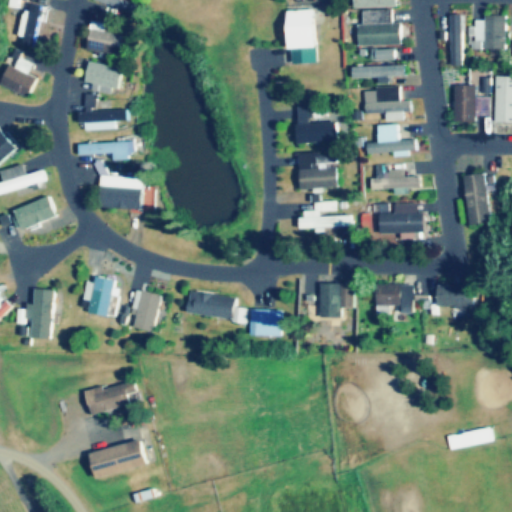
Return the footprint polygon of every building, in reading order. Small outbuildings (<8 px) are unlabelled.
[(103,0),(140,16),(144,6),(129,0),(103,0)] [(50,6),(34,3),(26,45),(42,48),(50,6)] [(290,50),(317,49),(317,8),(290,8),(290,50)] [(404,23),(395,23),(395,10),(361,10),(361,45),(404,45),(404,23)] [(454,65),(466,65),(466,14),(454,14),(454,65)] [(509,49),(509,16),(486,16),(486,41),(487,41),(487,49),(509,49)] [(126,56),(129,35),(108,32),(109,23),(95,21),(90,51),(126,56)] [(398,49),(375,49),(375,60),(398,60),(398,49)] [(305,53),(304,60),(317,62),(318,55),(305,53)] [(32,97),(41,78),(31,74),(36,63),(24,57),(19,67),(13,64),(4,84),(32,97)] [(96,88),(122,94),(128,69),(92,61),(88,83),(97,85),(96,88)] [(409,66),(356,66),(356,78),(409,77),(409,66)] [(511,122),(511,76),(498,76),(498,123),(511,122)] [(457,121),(492,121),(492,98),(479,98),(479,85),(457,85),(457,121)] [(369,113),(414,113),(414,102),(403,102),(403,88),(369,88),(369,113)] [(99,109),(101,95),(90,94),(89,107),(99,109)] [(341,143),(340,123),(316,124),(316,107),(300,108),(301,144),(341,143)] [(133,112),(84,112),(85,131),(121,131),(121,121),(133,121),(133,112)] [(426,123),(403,123),(403,131),(426,131),(426,123)] [(380,125),(381,143),(369,143),(370,156),(421,153),(420,139),(402,141),(401,124),(380,125)] [(0,165),(20,148),(0,125),(0,165)] [(117,160),(140,160),(140,143),(82,144),(83,156),(117,155),(117,160)] [(339,155),(303,154),(303,189),(341,189),(341,167),(339,167),(339,155)] [(30,175),(27,164),(4,170),(7,182),(0,183),(0,191),(1,195),(50,182),(47,170),(30,175)] [(377,166),(378,178),(373,178),(374,192),(397,191),(397,192),(424,191),(423,177),(407,178),(407,169),(392,170),(392,165),(377,166)] [(148,178),(110,177),(111,166),(104,166),(102,208),(146,210),(148,178)] [(472,226),(494,224),(489,173),(467,175),(472,226)] [(61,216),(54,196),(17,210),(25,230),(61,216)] [(428,234),(428,213),(421,213),(421,204),(397,204),(397,214),(381,215),(382,235),(428,234)] [(304,232),(354,231),(353,215),(323,216),(323,211),(303,211),(304,232)] [(98,276),(91,312),(117,317),(125,281),(98,276)] [(345,318),(345,308),(358,308),(358,284),(324,284),(324,318),(345,318)] [(416,285),(379,285),(379,308),(403,308),(403,313),(416,313),(416,285)] [(440,307),(477,307),(477,287),(440,287),(440,307)] [(57,289),(38,289),(37,304),(29,304),(29,315),(25,315),(25,321),(35,321),(34,338),(56,339),(57,289)] [(158,332),(166,295),(141,289),(132,326),(158,332)] [(241,297),(194,291),(191,314),(249,322),(251,308),(240,307),(241,297)] [(287,309),(254,309),(254,336),(287,336),(287,309)] [(89,393),(95,416),(135,406),(132,393),(138,392),(136,382),(89,393)] [(452,449),(497,443),(495,429),(451,435),(452,449)] [(94,453),(100,479),(151,466),(145,441),(94,453)]
